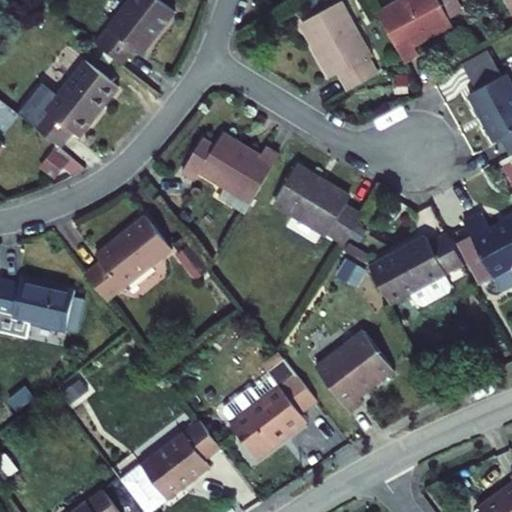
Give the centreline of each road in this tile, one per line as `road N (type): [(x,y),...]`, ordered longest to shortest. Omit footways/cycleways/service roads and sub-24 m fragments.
road 1 (residential): [(208,60),(122,170),(62,205),(0,224)]
road 2 (residential): [(410,154),(362,149),(208,60)]
road 3 (residential): [(374,467),(511,405)]
